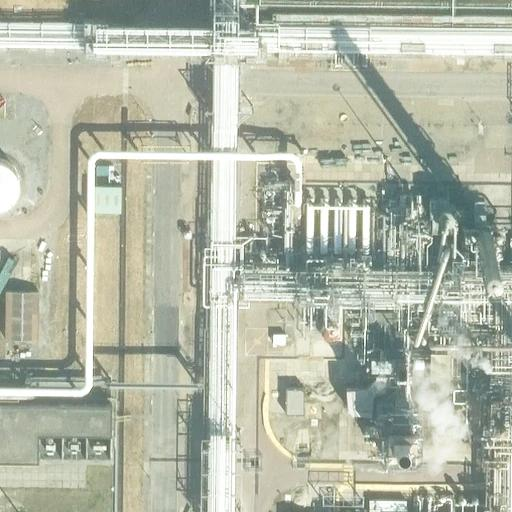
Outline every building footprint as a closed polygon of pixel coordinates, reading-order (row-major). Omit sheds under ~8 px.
[(511,22),(484,23),(484,45),(511,44),(511,22)] [(16,183),(17,178),(16,174),(15,170),(13,166),(10,163),(6,159),(3,157),(0,156),(0,200),(1,201),(6,198),(10,195),(12,192),(15,188),(16,183)] [(483,238),(484,236),(484,235),(485,233),(485,231),(484,230),(484,229),(483,228),(482,227),(481,226),(479,225),(478,224),(476,224),(474,225),(473,225),(472,226),(470,227),(469,229),(469,230),(468,232),(469,234),(469,235),(470,237),(471,238),(472,239),(473,240),(474,240),(476,241),(478,241),(479,240),(481,240),(482,239),(483,238)] [(41,280),(13,280),(13,332),(41,332),(41,280)] [(383,371),(359,371),(359,404),(383,404),(383,371)] [(294,380),(292,405),(309,406),(311,381),(294,380)] [(273,381),(272,411),(291,411),(292,382),(273,381)] [(110,403),(0,401),(0,459),(38,460),(38,433),(110,434),(110,403)]
